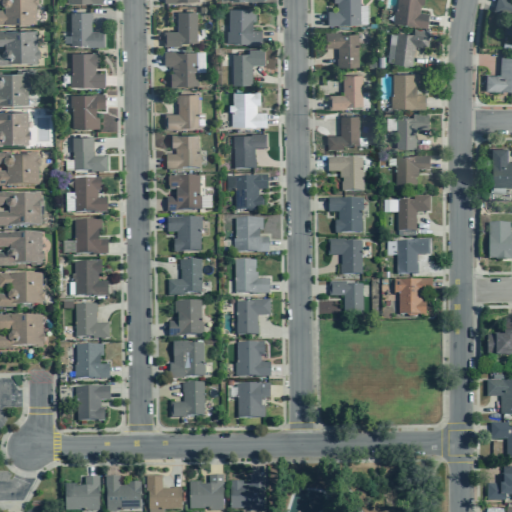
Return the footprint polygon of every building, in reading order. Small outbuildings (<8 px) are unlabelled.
[(0,0),(0,4),(3,7),(3,10),(0,10),(0,24),(35,24),(35,0),(0,0)] [(360,25),(360,0),(333,0),(333,3),(336,3),(336,11),(327,11),(327,26),(342,25),(342,24),(360,25)] [(397,0),(423,0),(423,5),(420,5),(419,13),(428,14),(426,28),(410,26),(392,23),(394,11),(396,11),(397,0)] [(511,0),(495,0),(492,11),(509,16),(503,33),(511,35),(511,0)] [(226,43),(261,43),(261,30),(252,30),(252,10),(228,10),(228,31),(226,31),(226,43)] [(103,47),(103,31),(90,31),(90,21),(91,21),(91,12),(70,12),(70,45),(88,45),(88,47),(103,47)] [(163,46),(180,46),(180,43),(196,43),(196,12),(176,12),(177,32),(163,32),(163,46)] [(36,31),(0,31),(0,46),(4,46),(4,49),(1,52),(0,52),(0,65),(10,65),(10,63),(25,63),(25,64),(36,64),(36,58),(38,58),(38,50),(36,50),(36,31)] [(393,64),(396,33),(413,35),(413,31),(429,33),(427,45),(424,48),(414,47),(414,53),(413,53),(411,66),(393,64)] [(357,34),(340,34),(340,33),(324,33),(324,48),(337,48),(337,58),(336,58),(336,67),(358,67),(357,34)] [(248,54),(231,54),(232,85),(251,85),(251,66),(263,65),(263,50),(248,50),(248,54)] [(170,86),(197,85),(197,52),(174,52),(174,51),(163,52),(163,66),(171,66),(171,73),(170,73),(170,86)] [(104,87),(103,73),(94,73),(94,65),(97,65),(97,53),(92,53),(70,54),(71,75),(69,75),(69,87),(88,87),(88,88),(104,87)] [(511,91),(511,57),(500,57),(499,76),(485,75),(485,91),(498,92),(498,91),(511,91)] [(0,105),(27,105),(27,71),(0,71),(0,105)] [(408,108),(408,109),(424,109),(424,94),(415,94),(415,86),(419,86),(419,74),(391,74),(391,96),(390,96),(390,108),(408,108)] [(345,109),(345,106),(362,106),(361,75),(342,76),(342,95),(328,95),(328,109),(345,109)] [(256,113),(255,105),(259,105),(259,92),(253,92),(253,93),(232,93),(232,105),(228,105),(228,112),(230,112),(231,126),(265,126),(265,113),(256,113)] [(70,95),(70,105),(71,105),(71,129),(98,128),(98,117),(95,117),(95,109),(104,108),(104,94),(95,94),(95,95),(70,95)] [(180,127),(198,127),(197,94),(175,94),(175,103),(177,103),(177,114),(164,114),(164,129),(180,129),(180,127)] [(0,145),(27,145),(27,139),(29,139),(29,131),(27,131),(27,112),(0,112),(0,145)] [(427,114),(412,114),(412,118),(395,118),(396,149),(415,149),(415,129),(427,129),(427,114)] [(342,147),(358,147),(358,116),(339,116),(339,136),(326,136),(326,152),(341,152),(342,147)] [(249,135),(232,135),(232,169),(254,168),(254,160),(253,160),(253,149),(266,149),(266,134),(249,134),(249,135)] [(165,169),(199,169),(199,155),(197,155),(197,135),(170,135),(171,148),(174,148),(174,156),(165,156),(165,169)] [(92,157),(92,137),(71,138),(72,171),(89,170),(89,172),(105,172),(105,156),(92,157)] [(511,162),(507,162),(507,149),(491,149),(491,168),(492,187),(511,187),(511,162)] [(0,185),(37,185),(37,166),(39,166),(39,158),(36,158),(36,151),(0,151),(0,164),(1,164),(5,168),(5,171),(0,171),(0,185)] [(417,190),(417,170),(428,170),(428,156),(414,156),(413,156),(394,156),(394,190),(417,190)] [(361,191),(361,157),(326,157),(326,171),(338,171),(338,178),(340,178),(340,191),(361,191)] [(198,210),(198,177),(178,177),(178,175),(167,175),(167,190),(174,190),(174,197),(165,197),(165,212),(178,212),(178,211),(198,210)] [(260,197),(257,197),(257,190),(266,189),(266,175),(256,175),(256,176),(233,176),(234,210),(252,210),(252,211),(260,211),(260,197)] [(99,177),(94,177),(94,178),(72,178),(73,213),(105,212),(105,198),(96,198),(96,190),(99,190),(99,177)] [(41,198),(39,198),(39,192),(0,192),(0,205),(3,205),(7,208),(7,212),(0,212),(0,226),(39,226),(39,207),(41,207),(41,198)] [(428,196),(410,196),(410,200),(396,200),(396,231),(414,231),(414,211),(428,211),(428,196)] [(361,198),(327,198),(327,212),(336,212),(336,220),(333,220),(333,233),(339,233),(360,232),(360,211),(361,211),(361,198)] [(199,232),(200,232),(200,218),(177,218),(176,218),(165,218),(165,233),(175,233),(175,239),(172,239),(172,253),(178,253),(178,252),(199,252),(199,232)] [(261,218),(234,218),(234,252),(267,252),(267,238),(258,238),(258,230),(261,230),(261,218)] [(100,220),(73,220),(73,238),(74,238),(74,254),(90,254),(106,254),(106,239),(97,239),(97,230),(100,230),(100,220)] [(487,223),(487,259),(495,259),(495,260),(509,259),(509,258),(511,258),(511,235),(508,235),(508,223),(487,223)] [(40,251),(40,232),(0,232),(0,247),(8,247),(8,251),(5,253),(0,253),(0,266),(13,266),(13,264),(29,264),(29,266),(40,266),(40,260),(42,260),(42,251),(40,251)] [(360,274),(360,241),(342,241),(342,239),(326,239),(326,255),(339,255),(339,265),(338,265),(338,274),(360,274)] [(395,274),(416,274),(417,264),(415,264),(415,254),(429,254),(428,239),(413,239),(413,241),(395,241),(395,274)] [(268,294),(268,279),(256,279),(256,273),(254,273),(254,260),(233,260),(233,293),(251,293),(251,294),(268,294)] [(106,296),(106,281),(96,281),(96,273),(100,273),(100,261),(73,262),(73,295),(95,295),(95,296),(106,296)] [(200,261),(178,261),(178,270),(179,270),(179,281),(166,281),(166,296),(183,296),(183,294),(200,294),(200,261)] [(41,274),(9,274),(0,274),(0,289),(11,289),(11,292),(9,292),(5,295),(0,295),(0,308),(14,308),(14,305),(41,305),(41,301),(43,301),(43,292),(41,292),(41,274)] [(392,279),(392,294),(397,294),(397,314),(405,314),(407,316),(414,317),(416,314),(418,314),(418,315),(424,315),(424,301),(420,301),(421,293),(430,293),(430,279),(419,279),(419,280),(398,280),(398,279),(392,279)] [(344,284),(344,281),(327,282),(328,296),(342,296),(342,313),(361,313),(361,284),(344,284)] [(252,301),(235,301),(235,335),(256,335),(256,315),(268,315),(268,299),(252,299),(252,301)] [(199,302),(173,302),(173,313),(176,313),(176,322),(167,322),(167,337),(183,336),(183,335),(202,335),(201,323),(200,323),(199,302)] [(107,338),(107,323),(94,323),(94,312),(95,312),(95,304),(74,304),(74,337),(91,337),(91,338),(107,338)] [(41,316),(0,316),(0,331),(9,331),(9,333),(5,337),(0,337),(0,349),(8,349),(8,347),(30,347),(30,348),(41,348),(41,343),(43,343),(43,335),(41,335),(41,316)] [(485,356),(511,356),(511,319),(502,319),(502,336),(495,336),(495,334),(492,334),(492,335),(485,335),(485,356)] [(203,377),(203,365),(202,365),(202,344),(187,344),(187,342),(171,342),(171,364),(168,364),(168,379),(184,378),(184,377),(203,377)] [(234,376),(269,376),(269,362),(259,362),(259,355),(262,355),(262,342),(256,342),(236,342),(236,363),(234,363),(234,376)] [(107,365),(98,365),(98,356),(101,356),(101,344),(74,345),(74,365),(73,365),(73,378),(92,378),(92,379),(107,379),(107,365)] [(511,415),(511,380),(485,380),(485,397),(496,397),(496,415),(511,415)] [(202,383),(181,383),(182,403),(169,403),(169,418),(184,418),(184,416),(202,416),(202,383)] [(268,383),(259,383),(259,384),(235,384),(236,418),(263,418),(263,406),(260,406),(260,398),(268,397),(268,383)] [(75,387),(76,421),(95,421),(95,422),(103,421),(102,407),(99,408),(99,401),(108,400),(108,386),(98,386),(98,387),(75,387)] [(511,424),(489,424),(489,441),(503,441),(503,458),(511,458),(511,424)] [(486,501),(511,501),(511,467),(499,467),(499,483),(486,483),(486,501)] [(188,509),(206,509),(206,510),(221,510),(221,485),(222,485),(222,475),(207,476),(207,484),(199,485),(199,482),(187,482),(188,509)] [(262,510),(262,487),(263,487),(263,475),(248,475),(248,485),(241,485),(241,482),(228,482),(228,508),(250,508),(250,510),(262,510)] [(147,510),(180,509),(180,487),(171,487),(171,489),(161,489),(160,476),(144,476),(144,492),(146,492),(147,510)] [(98,477),(83,477),(83,486),(63,486),(63,510),(97,510),(97,487),(98,487),(98,477)] [(118,510),(138,509),(138,488),(139,488),(139,483),(125,483),(126,486),(118,486),(118,477),(104,477),(104,488),(105,488),(105,511),(118,511),(118,510)]
